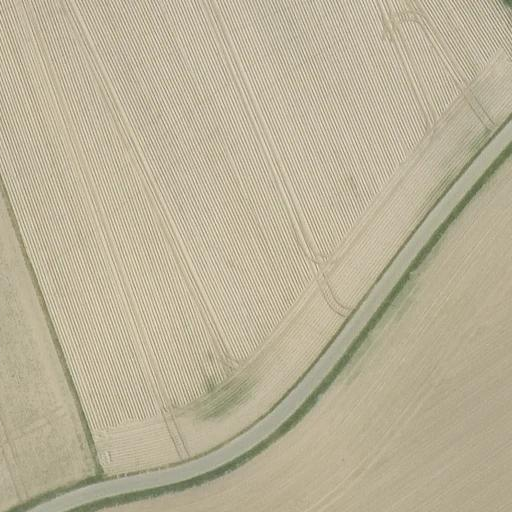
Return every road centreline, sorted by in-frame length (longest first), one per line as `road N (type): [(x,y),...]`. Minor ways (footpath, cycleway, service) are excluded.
road 1 (unclassified): [(52,511),(192,471),(254,433),(511,126)]
road 2 (track): [(108,491),(0,179)]
